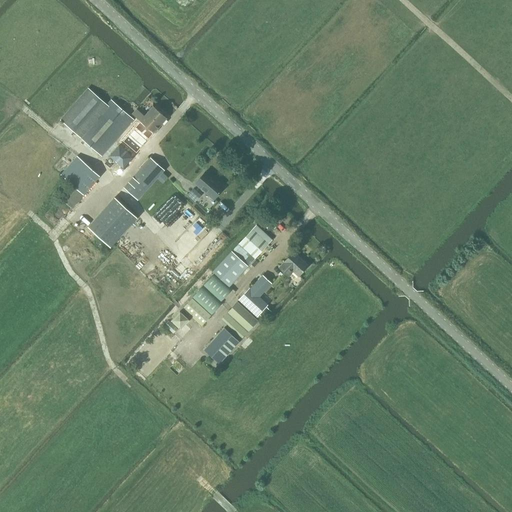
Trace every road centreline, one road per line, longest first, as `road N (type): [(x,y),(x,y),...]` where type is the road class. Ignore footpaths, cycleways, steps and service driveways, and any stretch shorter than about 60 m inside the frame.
road 1 (unclassified): [(511,391),(93,0)]
road 2 (track): [(109,179),(52,235),(85,288),(110,363),(193,447),(205,483),(234,511)]
road 3 (track): [(511,101),(397,0)]
